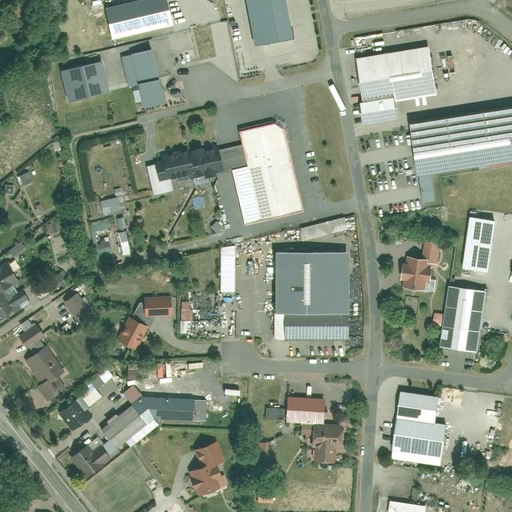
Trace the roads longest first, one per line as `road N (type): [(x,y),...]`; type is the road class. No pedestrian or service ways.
road 1 (residential): [(370,368),(365,247),(326,29)]
road 2 (residential): [(326,29),(460,7),(481,10),(511,33)]
road 3 (residential): [(370,368),(241,367),(244,426)]
road 4 (residential): [(362,511),(370,368)]
road 5 (residential): [(501,382),(370,368)]
road 6 (tertiary): [(0,407),(80,511)]
